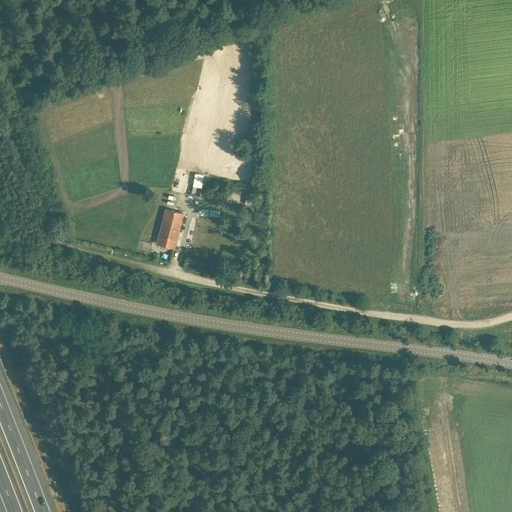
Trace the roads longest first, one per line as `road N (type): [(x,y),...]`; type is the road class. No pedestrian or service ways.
road 1 (tertiary): [(511,362),(173,316),(0,275)]
road 2 (track): [(511,315),(466,326),(323,304),(131,264),(54,238)]
road 3 (track): [(156,511),(99,352)]
road 4 (track): [(54,238),(0,87)]
road 5 (track): [(99,352),(247,359)]
